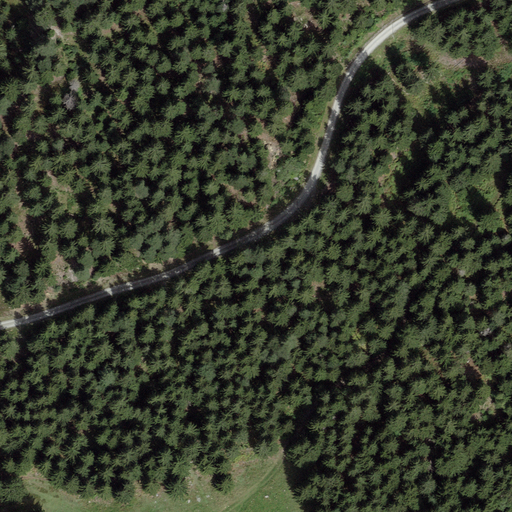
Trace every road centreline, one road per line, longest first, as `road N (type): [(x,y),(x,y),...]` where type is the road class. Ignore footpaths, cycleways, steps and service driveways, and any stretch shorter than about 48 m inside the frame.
road 1 (track): [(0,326),(131,287),(258,234),(296,207),(315,181),(349,74),(364,53),(402,21),(447,0)]
road 2 (track): [(237,511),(278,468),(294,433),(375,365),(416,297),(511,179)]
